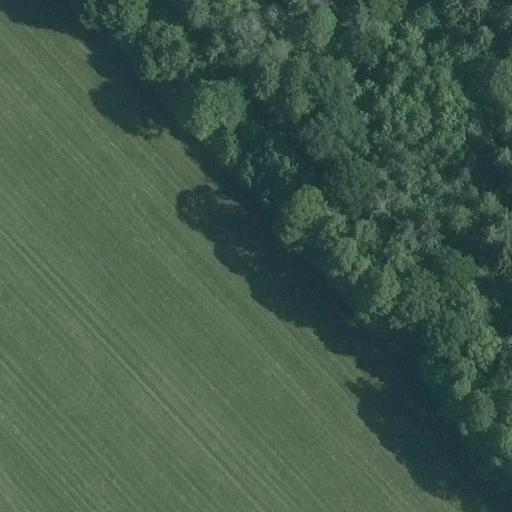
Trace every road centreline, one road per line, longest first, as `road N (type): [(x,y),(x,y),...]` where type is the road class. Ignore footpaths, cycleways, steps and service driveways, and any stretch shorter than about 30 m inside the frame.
road 1 (track): [(511,397),(140,0)]
road 2 (track): [(315,188),(353,136),(422,0)]
